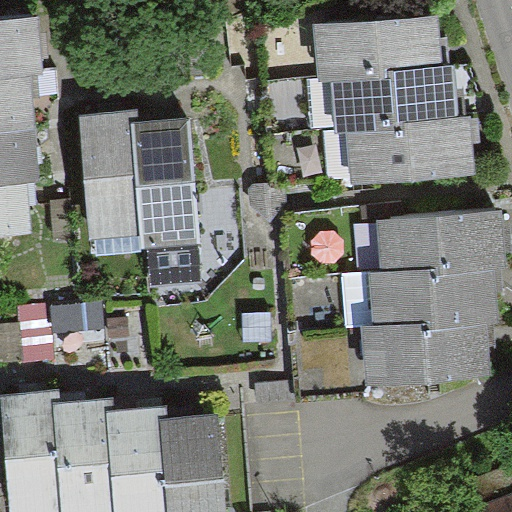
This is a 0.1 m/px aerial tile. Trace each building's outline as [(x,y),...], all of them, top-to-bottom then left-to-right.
[(32,71),(28,14),(0,16),(0,73),(26,71),(32,71)] [(313,21),(317,73),(429,66),(425,14),(313,21)] [(325,74),(329,126),(441,119),(437,67),(325,74)] [(30,128),(26,71),(0,73),(0,129),(27,128),(30,128)] [(134,110),(86,113),(94,238),(142,235),(134,110)] [(196,272),(186,119),(136,122),(146,275),(196,272)] [(341,126),(344,178),(457,171),(453,119),(341,126)] [(30,185),(27,128),(0,129),(0,187),(12,187),(30,185)] [(0,245),(16,244),(12,187),(0,187),(0,245)] [(379,215),(382,267),(494,259),(491,207),(379,215)] [(370,271),(373,323),(486,316),(482,264),(370,271)] [(365,328),(368,380),(480,373),(477,321),(365,328)] [(61,511),(54,397),(3,401),(9,511),(61,511)] [(114,511),(107,401),(56,405),(62,511),(114,511)] [(167,511),(161,407),(109,411),(115,511),(167,511)] [(220,511),(213,411),(162,414),(168,511),(220,511)] [(511,511),(511,458),(455,479),(465,507),(452,511),(511,511)]
